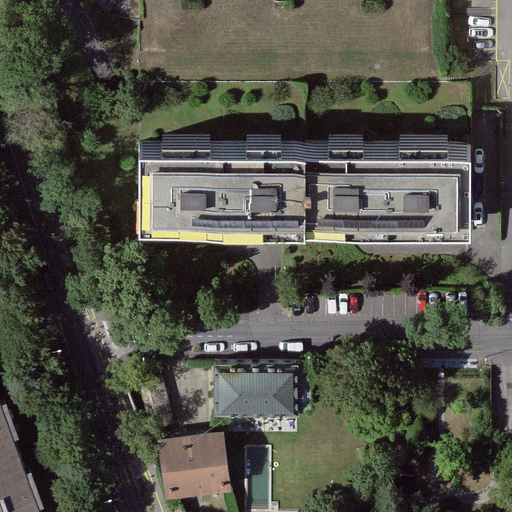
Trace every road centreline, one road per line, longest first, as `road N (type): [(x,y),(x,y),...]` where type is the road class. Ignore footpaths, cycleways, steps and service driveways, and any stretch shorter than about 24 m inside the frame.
road 1 (residential): [(511,334),(71,331)]
road 2 (tertiary): [(71,331),(0,109)]
road 3 (tertiary): [(132,511),(71,331)]
